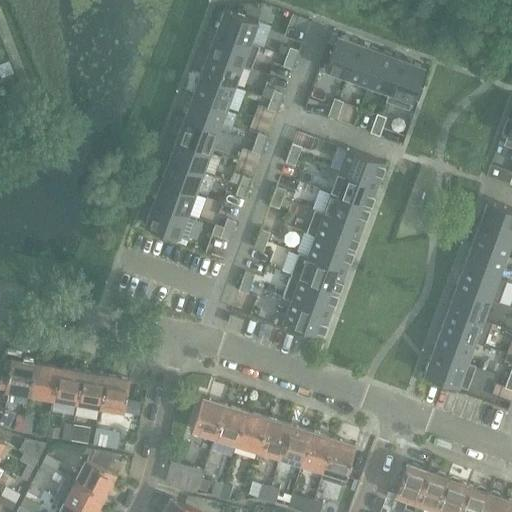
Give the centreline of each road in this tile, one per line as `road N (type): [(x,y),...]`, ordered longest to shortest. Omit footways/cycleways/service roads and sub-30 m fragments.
road 1 (residential): [(200,334),(284,107)]
road 2 (residential): [(200,334),(397,407)]
road 3 (residential): [(0,305),(11,300),(184,331)]
road 4 (residential): [(134,511),(149,481),(184,331)]
